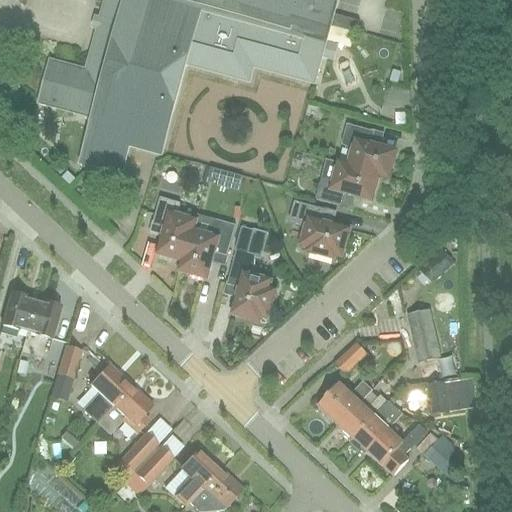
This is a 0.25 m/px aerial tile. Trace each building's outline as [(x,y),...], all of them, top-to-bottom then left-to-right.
[(107,0),(88,73),(51,62),(40,102),(79,112),(80,109),(96,113),(82,164),(119,174),(127,145),(161,154),(186,64),(249,81),(254,62),(262,64),(261,68),(314,82),(322,54),(328,56),(331,45),(325,44),(336,0),(107,0)] [(333,27),(356,33),(360,22),(337,15),(333,27)] [(393,70),(390,81),(398,83),(401,72),(393,70)] [(380,175),(390,178),(392,169),(397,152),(371,144),(374,131),(347,124),(342,144),(353,151),(351,161),(350,161),(349,165),(349,166),(380,175)] [(294,153),(292,161),(297,162),(302,159),(303,155),(294,153)] [(349,165),(339,162),(337,168),(338,168),(335,179),(322,178),(316,198),(343,206),(346,193),(372,200),(378,179),(379,179),(380,175),(349,166),(349,165)] [(181,272),(196,221),(190,219),(190,220),(179,217),(180,204),(160,198),(153,225),(166,229),(159,254),(180,260),(180,261),(184,262),(181,272)] [(295,201),(289,220),(307,229),(304,240),(303,240),(301,245),(311,248),(309,252),(334,258),(335,255),(343,257),(344,253),(343,253),(349,232),(323,225),(327,210),(295,201)] [(196,221),(181,272),(190,274),(207,278),(214,253),(227,256),(236,225),(216,220),(208,235),(197,233),(198,232),(193,231),(196,221)] [(258,231),(242,226),(236,250),(237,250),(228,285),(241,288),(234,314),(256,320),(256,321),(260,322),(262,314),(269,316),(275,291),(269,289),(271,280),(265,279),(254,276),(255,258),(252,257),(258,231)] [(399,307),(424,286),(415,275),(390,297),(399,307)] [(28,332),(36,302),(28,300),(28,298),(11,294),(3,327),(19,331),(19,330),(28,332)] [(36,302),(28,332),(37,334),(36,335),(53,340),(61,307),(45,303),(44,304),(36,302)] [(419,362),(441,357),(430,310),(408,315),(419,362)] [(336,363),(346,375),(367,355),(357,344),(336,363)] [(66,346),(57,375),(75,380),(83,352),(66,346)] [(20,361),(17,372),(25,374),(28,362),(20,361)] [(420,369),(424,384),(440,380),(436,364),(427,366),(427,367),(420,369)] [(97,424),(131,387),(109,366),(90,387),(98,395),(83,411),(97,424)] [(350,394),(340,384),(318,407),(340,427),(361,404),(372,393),(373,392),(362,382),(350,394)] [(444,382),(428,384),(433,416),(449,413),(444,382)] [(131,387),(97,424),(110,436),(123,422),(137,434),(149,421),(144,416),(152,407),(131,387)] [(397,395),(402,410),(423,405),(418,389),(397,395)] [(340,427),(354,440),(388,403),(381,396),(378,399),(372,393),(361,404),(340,427)] [(388,403),(354,440),(351,443),(359,451),(362,448),(367,452),(388,430),(402,415),(389,403),(388,403)] [(388,430),(367,452),(394,477),(410,459),(406,455),(413,447),(414,448),(429,433),(420,425),(413,433),(412,433),(402,443),(388,430)] [(67,432),(62,439),(74,449),(80,443),(67,432)] [(159,445),(147,433),(121,461),(133,473),(159,445)] [(430,434),(417,449),(425,457),(439,442),(430,434)] [(174,459),(161,447),(135,475),(148,487),(174,459)] [(174,497),(186,508),(189,504),(221,470),(200,450),(180,471),(189,480),(174,497)] [(221,470),(189,504),(197,511),(218,511),(224,511),(243,490),(221,470)]
